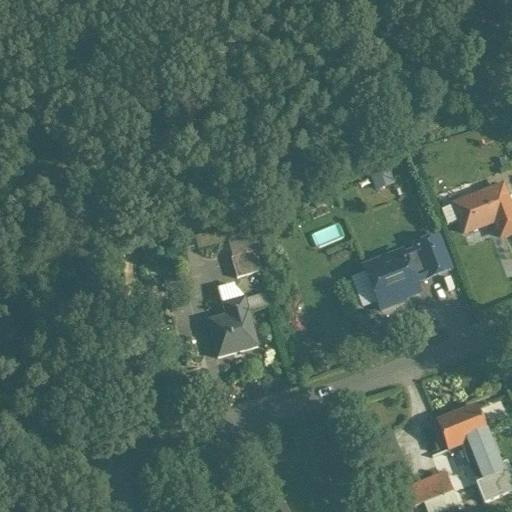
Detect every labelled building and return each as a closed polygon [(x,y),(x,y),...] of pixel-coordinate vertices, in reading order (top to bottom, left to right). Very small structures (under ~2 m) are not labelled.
[(511,215),(502,188),(453,207),(464,236),(494,223),(500,239),(511,234),(511,215)] [(450,271),(437,238),(413,247),(414,251),(426,280),(426,281),(450,271)] [(402,255),(363,270),(380,312),(396,306),(395,302),(417,293),(414,285),(426,280),(414,251),(402,255)] [(255,252),(230,259),(236,279),(260,273),(255,252)] [(243,299),(221,305),(225,318),(208,323),(217,359),(256,348),(243,299)] [(501,473),(474,407),(435,423),(447,453),(462,447),(465,456),(471,454),(482,480),(482,481),(501,473)] [(445,474),(383,499),(387,511),(403,511),(452,493),(445,474)] [(482,480),(457,490),(466,511),(490,500),(482,481),(482,480)]
